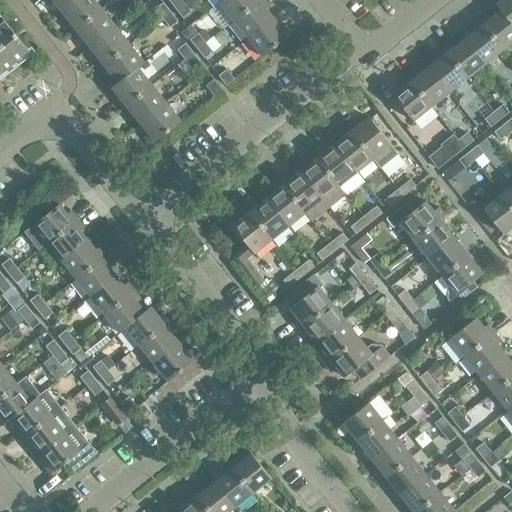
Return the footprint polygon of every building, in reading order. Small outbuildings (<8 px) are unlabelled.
[(45,0),(49,4),(53,1),(61,11),(75,0),(45,0)] [(95,0),(75,0),(61,11),(69,21),(65,25),(71,32),(102,8),(95,0)] [(181,0),(167,0),(174,8),(183,1),(181,0)] [(221,0),(218,3),(232,21),(258,0),(221,0)] [(269,5),(264,0),(258,0),(232,21),(246,38),(273,18),(265,8),(269,5)] [(511,0),(502,0),(496,5),(511,24),(511,0)] [(191,11),(183,1),(174,8),(182,18),(191,11)] [(155,9),(162,18),(170,12),(163,2),(155,9)] [(486,14),(479,20),(503,49),(511,42),(511,24),(496,5),(499,10),(489,18),(486,14)] [(102,8),(71,32),(77,40),(81,36),(90,47),(116,26),(102,8)] [(178,21),(170,12),(162,18),(169,28),(178,21)] [(0,17),(0,71),(28,50),(1,17),(0,17)] [(281,28),(273,18),(246,38),(261,57),(291,33),(285,25),(281,28)] [(474,30),(464,38),(485,64),(503,49),(479,20),(471,26),(474,30)] [(116,26),(90,47),(97,57),(94,60),(100,68),(130,44),(116,26)] [(198,33),(189,40),(196,49),(205,42),(198,33)] [(451,43),(443,48),(467,78),(485,64),(464,38),(454,46),(451,43)] [(196,49),(204,58),(213,52),(205,42),(196,49)] [(177,49),(184,59),(192,52),(185,43),(177,49)] [(130,44),(100,68),(106,75),(110,72),(117,82),(111,87),(112,87),(144,62),(130,44)] [(439,58),(429,66),(449,92),(467,78),(443,48),(436,54),(439,58)] [(200,62),(192,52),(184,59),(191,68),(200,62)] [(144,62),(112,87),(120,98),(116,101),(122,108),(152,84),(138,67),(145,62),(144,62)] [(415,71),(408,77),(431,106),(449,92),(429,66),(418,75),(415,71)] [(234,79),(226,69),(218,76),(226,85),(234,79)] [(393,95),(412,120),(431,106),(408,77),(400,83),(403,87),(393,95)] [(213,95),(221,89),(214,79),(205,86),(213,95)] [(152,84),(122,108),(128,116),(132,113),(140,123),(166,102),(152,84)] [(166,102),(140,123),(148,133),(144,137),(151,145),(181,121),(166,102)] [(493,112),(500,120),(509,112),(503,104),(493,112)] [(493,112),(484,119),(490,127),(500,120),(493,112)] [(346,125),(374,160),(380,168),(398,154),(391,146),(368,117),(358,124),(354,119),(346,125)] [(510,132),(504,124),(494,132),(500,140),(510,132)] [(380,168),(374,160),(346,125),(338,131),(343,137),(334,144),(357,173),(373,160),(380,169),(380,168)] [(458,140),(464,148),(473,141),(467,132),(458,140)] [(464,148),(458,140),(448,147),(454,156),(464,148)] [(364,182),(357,173),(334,144),(324,151),(320,146),(312,152),(340,186),(347,196),(364,182)] [(483,153),(477,145),(467,152),(474,161),(483,153)] [(440,147),(428,157),(437,168),(449,160),(440,147)] [(347,196),(340,186),(312,152),(305,158),(309,164),(300,171),(330,209),(347,196)] [(467,152),(458,160),(464,168),(474,161),(467,152)] [(278,179),(306,213),(313,223),(330,209),(300,171),(290,178),(286,173),(278,179)] [(266,198),(289,227),(306,213),(278,179),(271,185),(275,191),(266,198)] [(397,189),(403,196),(416,186),(410,179),(397,189)] [(511,183),(500,193),(511,207),(511,183)] [(403,196),(397,189),(384,200),(390,207),(403,196)] [(502,233),(511,225),(511,207),(500,193),(482,208),(502,233)] [(245,206),(272,240),(289,227),(266,198),(257,205),(253,200),(245,206)] [(412,241),(439,220),(445,215),(439,207),(433,212),(424,201),(412,211),(406,202),(386,218),(393,227),(398,223),(412,241)] [(67,214),(59,204),(32,225),(47,243),(78,219),(71,211),(67,214)] [(231,225),(254,254),(272,240),(245,206),(237,212),(241,217),(231,225)] [(363,216),(369,223),(382,213),(376,206),(363,216)] [(369,223),(363,216),(350,227),(355,234),(369,223)] [(83,226),(78,219),(47,243),(61,261),(88,240),(79,229),(83,226)] [(453,237),(439,220),(412,241),(426,259),(453,237)] [(335,250),(348,240),(342,233),(330,243),(335,250)] [(467,255),(453,237),(426,259),(441,277),(467,255)] [(96,250),(88,240),(61,261),(75,279),(106,255),(100,247),(96,250)] [(335,250),(330,243),(316,254),(322,261),(335,250)] [(245,246),(233,256),(266,299),(279,288),(271,278),(267,281),(249,258),(252,256),(245,246)] [(368,260),(369,260),(376,270),(384,263),(376,253),(368,260)] [(112,262),(106,255),(75,279),(89,296),(116,276),(108,265),(112,262)] [(482,274),(467,255),(441,277),(448,287),(447,299),(453,306),(477,287),(473,281),(482,274)] [(9,258),(1,264),(8,274),(17,267),(9,258)] [(296,270),(302,277),(314,267),(309,260),(296,270)] [(348,269),(359,282),(366,276),(355,263),(348,269)] [(391,273),(384,263),(376,270),(384,279),(391,273)] [(8,274),(16,283),(24,277),(17,267),(8,274)] [(302,277),(296,270),(282,280),(288,288),(302,277)] [(124,285),(116,276),(89,296),(103,314),(134,290),(128,282),(124,285)] [(369,295),(376,289),(366,276),(359,282),(369,295)] [(11,287),(4,277),(0,280),(0,289),(3,293),(11,287)] [(332,303),(318,285),(289,308),(298,319),(292,323),(298,330),(332,303)] [(405,289),(397,296),(405,305),(412,299),(405,289)] [(140,298),(134,290),(103,314),(118,332),(151,306),(150,305),(143,311),(136,301),(140,298)] [(37,294),(29,300),(37,310),(45,303),(37,294)] [(375,303),(385,315),(393,310),(382,297),(375,303)] [(420,309),(413,301),(412,299),(405,305),(412,315),(420,309)] [(53,313),(45,303),(37,310),(44,319),(53,313)] [(332,303),(298,330),(303,337),(308,332),(316,343),(345,320),(332,303)] [(33,313),(25,304),(17,310),(24,320),(33,313)] [(159,316),(151,306),(118,332),(118,333),(125,328),(138,345),(169,321),(163,313),(159,316)] [(403,323),(393,310),(385,315),(396,329),(403,323)] [(33,313),(24,320),(31,329),(40,323),(33,313)] [(475,318),(449,338),(464,357),(494,332),(488,325),(484,329),(475,318)] [(345,320),(316,343),(324,353),(320,357),(325,364),(359,337),(345,320)] [(175,329),(169,321),(138,345),(152,363),(179,341),(171,332),(175,329)] [(65,345),(73,339),(66,329),(58,336),(65,345)] [(494,332),(464,357),(478,375),(504,354),(496,344),(500,340),(494,332)] [(368,348),(359,337),(325,364),(330,371),(335,366),(344,377),(356,367),(364,377),(389,357),(380,345),(373,343),(368,348)] [(61,349),(53,339),(45,346),(52,355),(61,349)] [(73,355),(81,348),(73,339),(65,345),(73,355)] [(188,352),(179,341),(152,363),(167,381),(198,357),(191,349),(188,352)] [(60,365),(68,358),(61,349),(52,355),(60,365)] [(511,376),(511,363),(504,354),(478,375),(492,392),(511,377),(511,376)] [(100,360),(92,366),(100,376),(108,369),(100,360)] [(437,362),(428,370),(435,379),(445,371),(437,362)] [(114,365),(108,369),(115,379),(121,374),(114,365)] [(3,366),(0,367),(0,396),(17,383),(3,366)] [(115,379),(108,369),(100,376),(107,385),(115,379)] [(80,377),(87,386),(95,380),(88,370),(80,377)] [(426,371),(419,377),(418,377),(426,387),(434,380),(426,371)] [(511,376),(511,377),(492,392),(506,410),(511,405),(511,376)] [(0,415),(5,422),(38,396),(46,389),(39,394),(25,377),(17,383),(0,396),(0,415)] [(94,396),(103,389),(95,380),(87,386),(94,396)] [(442,390),(434,380),(426,387),(433,396),(442,390)] [(421,390),(414,381),(406,388),(413,397),(421,390)] [(46,389),(38,396),(5,422),(6,423),(12,418),(20,427),(16,430),(22,438),(52,414),(60,407),(46,389)] [(421,407),(429,400),(421,390),(413,397),(421,407)] [(129,396),(121,402),(128,413),(137,406),(129,396)] [(116,423),(124,416),(116,406),(110,397),(101,404),(116,423)] [(145,418),(157,408),(149,398),(137,407),(145,418)] [(343,423),(351,433),(347,437),(353,444),(389,416),(383,409),(377,413),(369,402),(343,423)] [(455,406),(447,413),(454,422),(462,416),(455,406)] [(60,407),(52,414),(22,438),(28,446),(32,443),(40,453),(66,432),(74,425),(60,407)] [(353,444),(359,452),(363,449),(372,459),(398,438),(389,428),(395,424),(389,416),(353,444)] [(470,425),(462,416),(454,422),(462,432),(470,425)] [(434,423),(441,432),(450,426),(442,417),(434,423)] [(74,425),(66,432),(40,453),(48,463),(44,466),(50,474),(66,462),(74,472),(97,453),(74,425)] [(449,442),(457,435),(450,426),(441,432),(449,442)] [(372,459),(380,469),(376,472),(382,480),(412,456),(398,438),(372,459)] [(483,442),(475,449),(482,458),(490,451),(483,442)] [(498,461),(490,451),(482,458),(490,468),(498,461)] [(236,457),(229,463),(253,493),(271,479),(250,452),(240,461),(236,457)] [(462,459),(470,468),(478,461),(471,452),(462,459)] [(382,480),(388,487),(392,484),(400,495),(426,474),(412,456),(382,480)] [(485,471),(478,461),(470,468),(477,478),(485,471)] [(225,473),(214,481),(235,507),(253,493),(229,463),(221,469),(225,473)] [(400,495),(408,505),(404,508),(406,511),(414,511),(440,492),(426,474),(400,495)] [(201,485),(193,491),(209,511),(229,511),(235,507),(214,481),(204,489),(201,485)] [(445,487),(440,492),(414,511),(456,511),(446,499),(451,495),(445,487)] [(189,501),(179,510),(180,511),(209,511),(193,491),(186,497),(189,501)]
